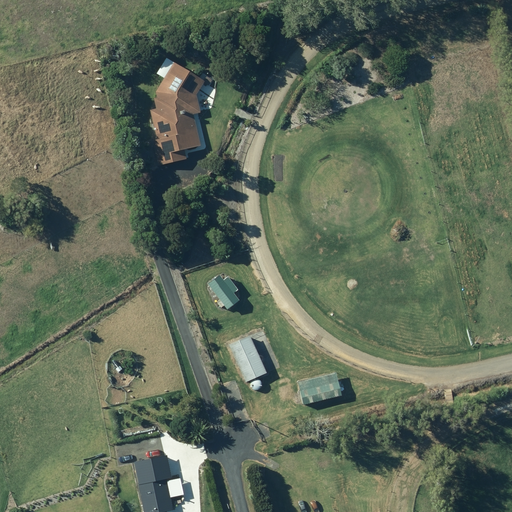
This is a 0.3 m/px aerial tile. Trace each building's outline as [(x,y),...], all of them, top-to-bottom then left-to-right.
[(193,114),(198,113),(194,93),(202,79),(164,56),(154,73),(163,79),(155,91),(151,105),(154,162),(185,161),(185,145),(199,145),(193,114)] [(429,118),(408,123),(413,143),(434,138),(429,118)] [(460,244),(456,232),(435,238),(439,251),(460,244)] [(218,272),(204,284),(223,308),(239,296),(233,289),(237,286),(227,273),(222,277),(218,272)] [(223,346),(240,381),(267,369),(250,334),(223,346)] [(336,372),(295,379),(299,402),(341,395),(336,372)] [(142,511),(158,511),(174,510),(166,455),(134,460),(142,511)]
